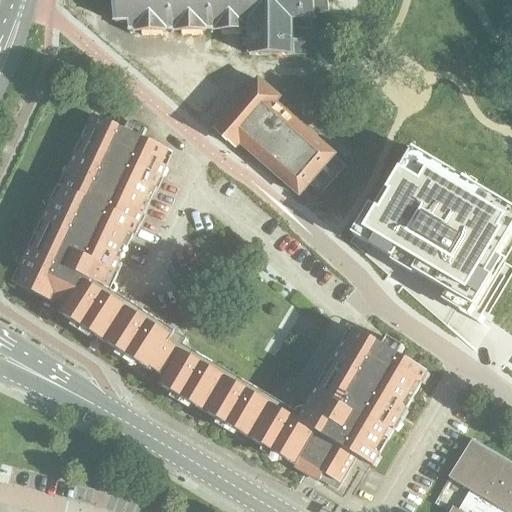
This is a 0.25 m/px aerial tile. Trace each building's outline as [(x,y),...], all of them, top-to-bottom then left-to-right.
[(114,0),(115,15),(115,23),(129,23),(129,32),(211,31),(212,56),(227,56),(227,61),(238,61),(238,55),(250,55),(250,57),(295,56),(295,54),(316,54),(316,21),(316,15),(330,15),(330,10),(346,10),(349,9),(353,8),(356,5),(357,2),(356,0),(114,0)] [(310,184),(322,194),(346,167),(334,157),(335,155),(276,103),(281,99),(260,80),(216,130),(237,148),(241,144),(300,195),(310,184)] [(384,348),(374,342),(356,331),(303,418),(185,347),(188,340),(107,291),(171,152),(142,139),(146,130),(130,123),(126,132),(96,118),(68,177),(67,176),(16,286),(65,309),(61,318),(152,373),(153,371),(164,377),(160,385),(297,468),(296,469),(319,483),(324,474),(339,483),(355,458),(372,466),(428,374),(400,357),(404,349),(388,339),(384,348)] [(511,213),(406,150),(349,245),(442,326),(449,315),(451,311),(471,323),(505,265),(511,253),(511,213)] [(511,511),(511,462),(473,439),(449,479),(470,491),(459,510),(454,507),(450,511),(511,511)]
